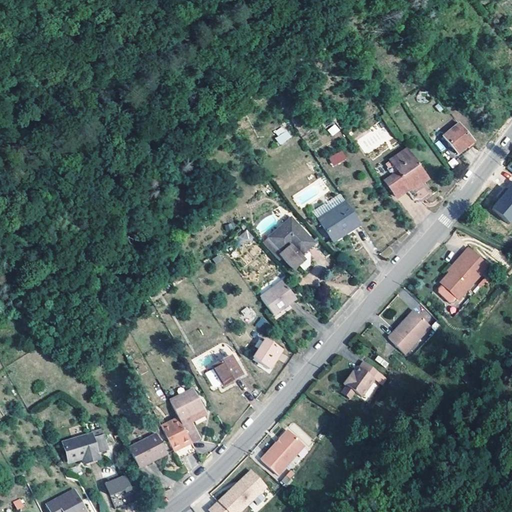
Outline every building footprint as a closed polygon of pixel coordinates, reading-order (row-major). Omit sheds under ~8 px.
[(511,0),(502,0),(499,3),(510,16),(511,14),(511,0)] [(335,123),(327,129),(332,136),(340,130),(335,123)] [(461,154),(464,152),(476,143),(464,124),(451,132),(447,135),(461,154)] [(281,145),(291,137),(282,125),(272,133),(281,145)] [(363,153),(392,140),(385,125),(356,139),(363,153)] [(411,148),(404,152),(394,158),(401,171),(388,180),(397,196),(412,186),(418,182),(420,186),(424,183),(431,179),(411,148)] [(342,150),(328,158),(333,167),(347,159),(342,150)] [(511,179),(489,206),(510,225),(511,222),(511,179)] [(375,190),(372,186),(355,197),(362,207),(366,205),(362,199),(375,190)] [(382,201),(375,190),(362,199),(366,205),(369,209),(382,201)] [(349,204),(322,222),(335,242),(346,235),(348,237),(364,226),(361,223),(349,204)] [(294,219),(271,239),(286,256),(284,258),(296,272),(301,267),(302,266),(300,264),(307,257),(305,255),(316,244),(294,219)] [(346,235),(335,242),(336,244),(348,237),(346,235)] [(286,256),(271,239),(267,243),(281,260),(284,258),(286,256)] [(307,257),(312,253),(319,247),(316,244),(305,255),(307,257)] [(468,288),(475,280),(483,272),(486,274),(491,269),(490,267),(481,259),(469,248),(461,256),(463,259),(456,265),(458,268),(453,272),(451,271),(440,282),(450,291),(458,299),(461,295),(468,288)] [(312,253),(307,257),(300,264),(302,266),(301,267),(306,272),(312,267),(315,257),(312,253)] [(286,279),(264,295),(278,312),(282,309),(299,296),(286,279)] [(248,305),(240,312),(248,323),(256,316),(248,305)] [(432,325),(425,318),(415,309),(408,317),(411,320),(405,326),(402,323),(389,337),(398,345),(407,353),(432,325)] [(254,326),(266,336),(274,326),(261,316),(254,326)] [(283,350),(268,339),(255,359),(271,370),(283,350)] [(233,356),(221,363),(215,367),(216,369),(207,374),(215,387),(218,388),(225,384),(226,386),(233,382),(244,375),(233,356)] [(377,360),(382,365),(385,367),(388,363),(386,361),(379,357),(377,360)] [(390,378),(378,370),(367,362),(362,368),(361,367),(357,373),(348,385),(349,385),(344,392),(352,398),(357,391),(359,393),(364,396),(376,379),(385,385),(390,378)] [(357,373),(355,371),(346,383),(348,385),(357,373)] [(181,462),(198,453),(208,447),(196,425),(202,422),(211,417),(201,398),(192,402),(176,411),(189,435),(172,445),(181,462)] [(282,440),(267,457),(284,472),(310,442),(293,427),(285,436),(286,437),(283,441),(282,440)] [(99,455),(105,454),(109,453),(106,438),(98,440),(95,441),(94,437),(65,445),(70,462),(84,459),(86,466),(101,462),(99,455)] [(151,470),(160,465),(166,462),(171,459),(160,439),(156,441),(149,444),(141,449),(132,453),(143,474),(151,470)] [(229,495),(211,511),(243,511),(268,488),(252,472),(241,483),(243,484),(231,497),(229,495)] [(120,485),(120,486),(107,494),(115,507),(126,500),(135,494),(126,481),(120,485)] [(86,511),(76,493),(69,497),(50,507),(51,511),(86,511)]
